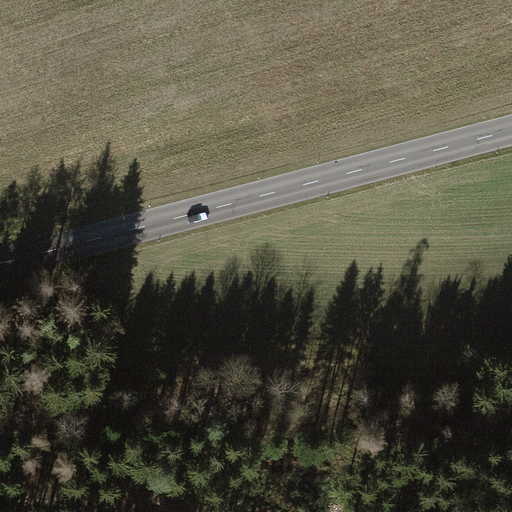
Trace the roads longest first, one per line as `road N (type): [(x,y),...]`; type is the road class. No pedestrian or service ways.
road 1 (tertiary): [(511,130),(0,263)]
road 2 (track): [(132,511),(51,492),(0,500)]
